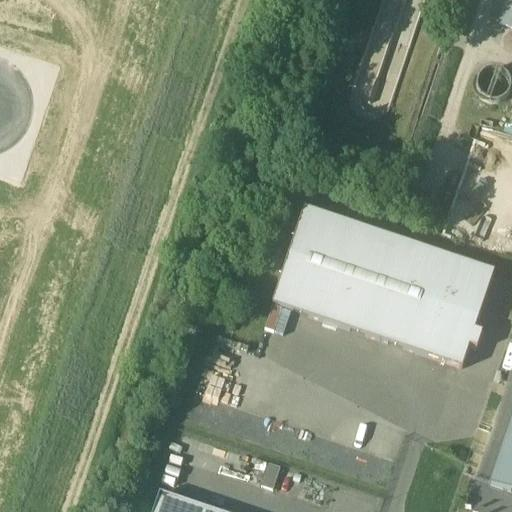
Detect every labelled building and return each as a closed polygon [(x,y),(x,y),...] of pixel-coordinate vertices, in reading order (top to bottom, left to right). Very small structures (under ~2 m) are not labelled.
[(382,0),(350,97),(349,105),(351,112),(356,119),(363,123),(371,124),(378,122),(385,118),(390,111),(426,0),(382,0)] [(453,0),(450,13),(460,17),(466,0),(453,0)] [(511,0),(507,0),(499,25),(511,29),(511,0)] [(510,95),(511,88),(509,81),(506,76),(500,72),(493,71),(487,72),(481,76),(478,82),(476,88),(478,95),(482,100),(487,104),(494,105),(500,104),(506,100),(510,95)] [(494,277),(304,213),(272,308),(462,372),(469,351),(476,354),(482,338),(474,335),(494,277)] [(511,425),(490,487),(511,494),(511,425)] [(271,493),(279,471),(266,467),(259,489),(271,493)] [(200,511),(159,498),(154,511),(200,511)]
